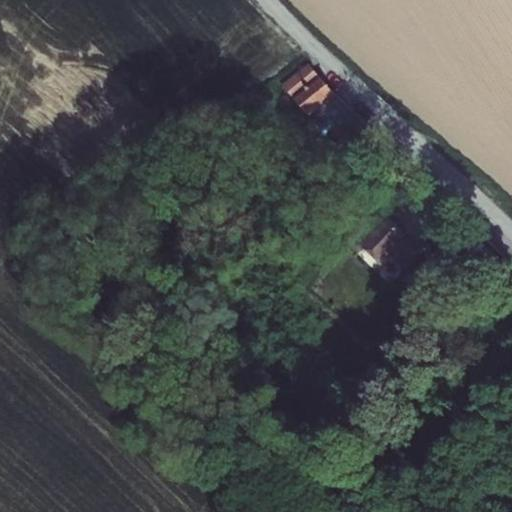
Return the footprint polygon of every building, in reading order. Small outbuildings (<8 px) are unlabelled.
[(307,116),(334,94),(308,65),(282,88),(307,116)] [(343,144),(364,123),(353,113),(333,134),(343,144)] [(373,235),(362,246),(381,265),(390,255),(407,270),(406,273),(417,283),(431,267),(417,254),(417,253),(403,240),(405,238),(386,221),(378,229),(374,225),(369,231),(373,235)] [(497,263),(476,240),(462,255),(469,263),(480,273),(484,277),(497,263)] [(480,273),(469,263),(461,272),(471,282),(480,273)]
